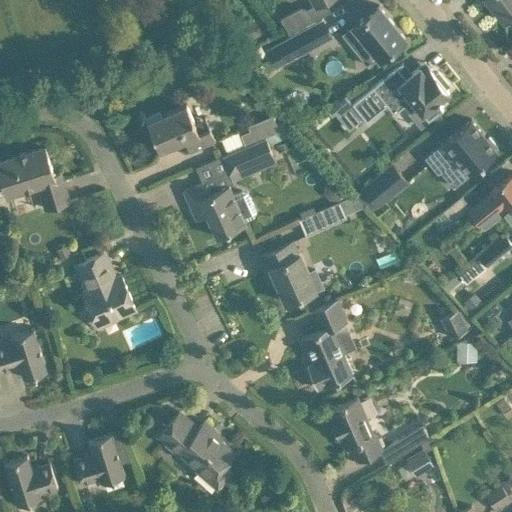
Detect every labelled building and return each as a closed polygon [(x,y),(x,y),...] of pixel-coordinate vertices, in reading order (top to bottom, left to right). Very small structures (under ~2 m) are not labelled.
[(511,0),(489,0),(504,18),(511,11),(511,0)] [(378,3),(343,32),(355,47),(366,39),(380,56),(405,35),(378,3)] [(310,20),(301,5),(280,16),(288,32),(310,20)] [(322,19),(280,42),(288,58),(331,34),(322,19)] [(372,85),(352,102),(366,120),(387,103),(394,112),(395,111),(404,103),(410,111),(417,105),(423,111),(428,118),(444,106),(440,101),(442,99),(441,97),(449,90),(445,85),(448,83),(438,71),(435,73),(431,67),(426,71),(420,65),(406,76),(398,66),(403,62),(402,61),(381,78),(372,85)] [(210,63),(207,69),(211,74),(217,74),(220,68),(216,63),(210,63)] [(360,116),(347,100),(350,97),(346,91),(327,106),(332,112),(335,110),(348,126),(360,116)] [(185,103),(166,111),(162,113),(160,108),(146,114),(148,119),(147,119),(160,149),(184,138),(190,150),(215,139),(205,117),(193,121),(185,103)] [(279,129),(272,113),(248,123),(249,128),(241,132),(245,144),(279,129)] [(471,117),(425,155),(438,171),(441,169),(454,185),(497,149),(495,146),(497,144),(489,135),(487,137),(471,117)] [(222,153),(228,169),(234,179),(276,160),(269,143),(291,133),(288,125),(279,129),(245,144),(222,153)] [(289,137),(276,143),(279,148),(291,143),(289,137)] [(45,207),(50,206),(69,200),(60,170),(54,172),(45,145),(0,158),(0,174),(6,193),(38,183),(45,207)] [(370,210),(401,184),(386,166),(355,191),(370,210)] [(227,169),(184,189),(193,210),(204,205),(217,235),(246,222),(245,219),(254,215),(256,210),(247,191),(242,189),(233,192),(229,183),(233,181),(227,169)] [(471,213),(480,223),(481,224),(501,208),(510,220),(511,218),(511,171),(487,191),(491,195),(470,212),(471,213)] [(353,193),(339,199),(345,212),(364,203),(353,193)] [(440,230),(452,220),(470,205),(462,194),(431,219),(440,230)] [(314,210),(299,216),(306,233),(321,226),(314,210)] [(491,246),(480,255),(487,263),(498,255),(511,242),(511,231),(511,230),(491,246)] [(277,245),(259,253),(266,270),(272,268),(286,301),(304,293),(315,288),(323,284),(315,265),(307,269),(299,251),(297,252),(292,239),(277,245)] [(66,244),(57,248),(60,256),(70,252),(66,244)] [(83,290),(90,304),(97,323),(136,306),(121,273),(113,277),(108,266),(111,265),(105,250),(76,262),(87,288),(83,290)] [(478,256),(458,272),(463,278),(466,281),(485,266),(478,256)] [(458,272),(444,284),(448,290),(463,278),(458,272)] [(476,294),(465,304),(471,311),(482,301),(476,294)] [(311,308),(319,327),(302,335),(313,360),(307,363),(317,386),(323,384),(324,385),(352,372),(332,326),(347,320),(336,297),(311,308)] [(152,314),(157,311),(153,302),(144,307),(147,312),(152,314)] [(458,307),(441,316),(450,335),(467,326),(458,307)] [(0,335),(0,368),(0,370),(14,365),(14,366),(20,364),(24,376),(47,369),(41,350),(34,328),(11,335),(13,340),(0,344),(0,343),(0,336),(0,335)] [(457,342),(457,359),(477,359),(477,342),(457,342)] [(358,395),(347,400),(329,407),(333,417),(330,418),(339,438),(341,437),(345,446),(352,443),(359,459),(383,448),(376,432),(374,433),(358,395)] [(511,406),(504,396),(497,401),(508,416),(511,413),(511,406)] [(198,468),(217,485),(230,470),(223,464),(235,450),(212,431),(214,428),(204,419),(198,426),(179,410),(158,434),(179,451),(181,449),(200,466),(198,468)] [(423,423),(398,438),(406,451),(430,436),(423,423)] [(125,474),(117,450),(111,431),(88,439),(92,450),(86,452),(86,453),(74,457),(82,482),(101,476),(103,481),(125,474)] [(424,450),(408,460),(416,473),(433,463),(424,450)] [(403,460),(399,453),(388,460),(392,467),(403,460)] [(58,485),(56,479),(50,460),(37,464),(37,463),(31,465),(28,454),(5,461),(18,503),(42,495),(41,491),(58,485)] [(511,496),(511,475),(486,492),(495,507),(511,496)]
